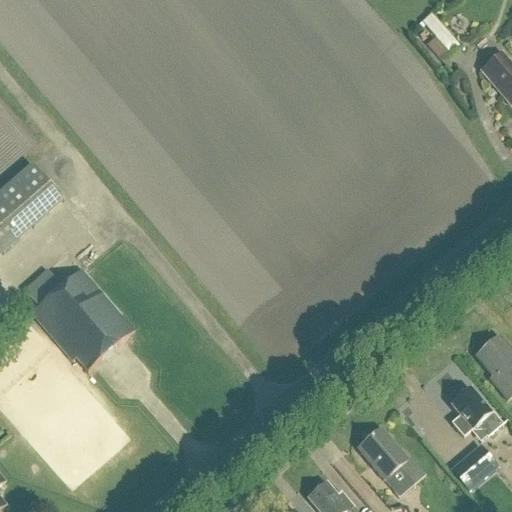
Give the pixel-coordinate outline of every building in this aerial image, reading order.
[(453,46),(429,19),(419,28),(443,55),(453,46)] [(511,110),(511,72),(500,59),(480,76),(511,112),(511,110)] [(0,197),(0,261),(63,206),(32,170),(0,197)] [(81,275),(62,292),(47,276),(23,297),(37,313),(31,319),(72,366),(75,364),(87,377),(134,337),(81,275)] [(511,400),(511,357),(499,342),(475,362),(492,382),(489,384),(507,405),(511,400)] [(452,429),(463,442),(471,435),(472,435),(478,431),(487,442),(501,429),(491,417),(490,418),(469,394),(450,410),(460,422),(452,429)] [(398,474),(413,491),(425,480),(409,462),(406,464),(381,435),(357,455),(384,486),(398,474)] [(481,455),(453,478),(469,497),(497,473),(481,455)] [(351,511),(346,505),(342,508),(327,490),(308,505),(314,511),(351,511)]
